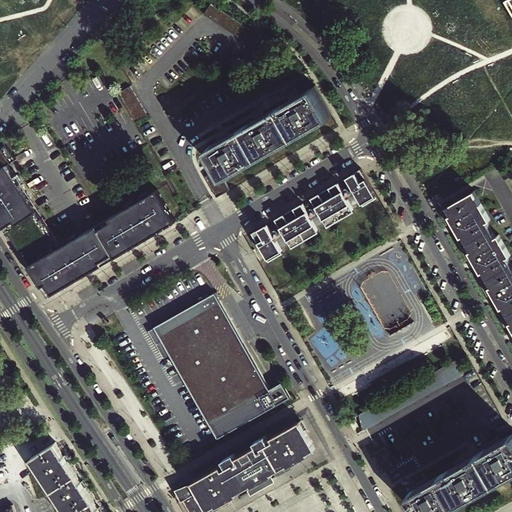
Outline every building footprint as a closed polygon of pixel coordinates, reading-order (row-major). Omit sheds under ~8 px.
[(262,36),(212,2),(204,13),(254,47),(262,36)] [(146,106),(129,78),(117,85),(135,113),(146,106)] [(315,86),(208,147),(224,176),(332,115),(315,86)] [(2,133),(0,135),(0,215),(50,298),(176,221),(150,179),(54,237),(3,154),(12,149),(2,133)] [(222,182),(215,170),(204,176),(216,197),(229,189),(224,181),(222,182)] [(365,206),(379,198),(363,170),(349,178),(356,190),(358,194),(365,206)] [(347,195),(340,183),(313,198),(320,210),(322,214),(329,226),(356,211),(349,199),(347,195)] [(358,194),(356,190),(347,195),(349,199),(358,194)] [(491,219),(474,191),(448,206),(452,214),(450,215),(462,236),(464,234),(472,249),(470,251),(481,271),(484,270),(493,285),(490,286),(502,306),(504,305),(511,318),(511,320),(510,321),(511,324),(511,263),(508,256),(511,254),(499,234),(496,235),(488,221),(491,219)] [(311,215),(304,203),(277,218),(284,230),(286,234),(293,246),(320,231),(313,219),(311,215)] [(322,214),(320,210),(311,215),(313,219),(322,214)] [(277,239),(275,235),(268,223),(254,230),(270,259),(284,251),(277,239)] [(275,235),(277,239),(286,234),(284,230),(275,235)] [(266,383),(215,292),(207,296),(155,325),(171,354),(172,355),(208,421),(217,437),(290,397),(282,382),(270,389),(266,383)] [(171,354),(155,325),(149,329),(164,357),(171,354)] [(453,362),(346,422),(354,436),(386,418),(461,376),(453,362)] [(270,389),(282,382),(279,376),(266,383),(270,389)] [(217,506),(231,498),(238,494),(236,492),(251,483),(253,486),(273,474),(272,472),(287,463),(289,466),(309,454),(308,452),(316,447),(300,419),(267,438),(265,435),(255,441),(256,444),(236,455),(234,452),(223,458),(224,461),(192,479),(193,481),(198,490),(184,497),(192,511),(212,511),(218,509),(217,506)] [(511,433),(405,494),(414,511),(441,511),(511,471),(511,433)] [(104,511),(100,506),(99,507),(86,487),(87,486),(83,480),(82,481),(69,461),(70,460),(66,453),(64,454),(56,442),(32,458),(66,511),(104,511)] [(383,448),(370,455),(381,473),(391,467),(386,458),(388,457),(383,448)] [(198,490),(193,481),(180,489),(184,497),(198,490)]
